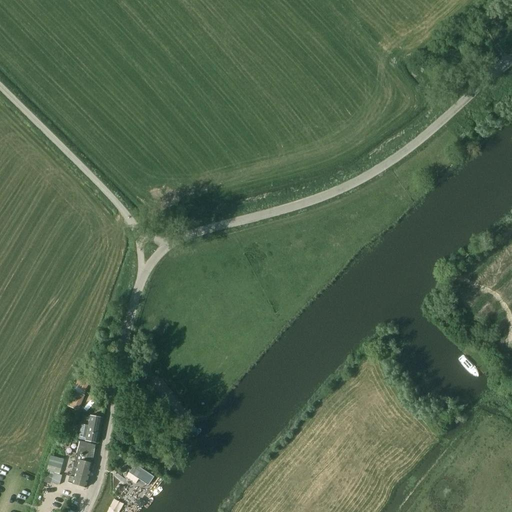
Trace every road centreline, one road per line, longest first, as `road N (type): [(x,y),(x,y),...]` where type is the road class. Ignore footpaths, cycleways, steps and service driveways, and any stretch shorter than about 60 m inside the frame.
road 1 (unclassified): [(178,236),(344,188),(405,155),(511,63)]
road 2 (unclassified): [(80,511),(97,475),(143,269)]
road 3 (unclassified): [(137,224),(0,87)]
